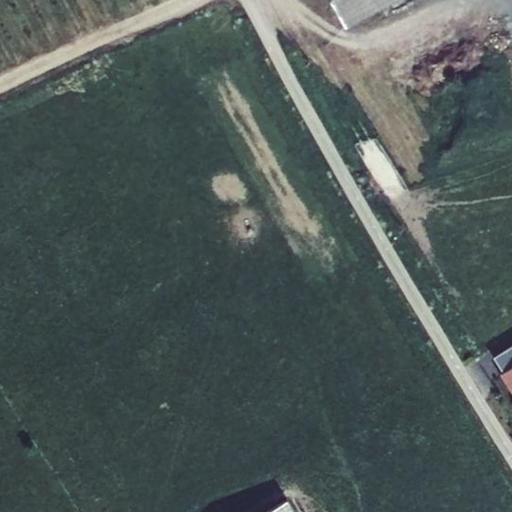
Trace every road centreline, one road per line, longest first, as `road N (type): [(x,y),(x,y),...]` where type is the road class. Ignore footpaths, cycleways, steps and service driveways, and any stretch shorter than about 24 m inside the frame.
road 1 (unclassified): [(249,0),(347,182),(511,456)]
road 2 (track): [(179,0),(0,81)]
